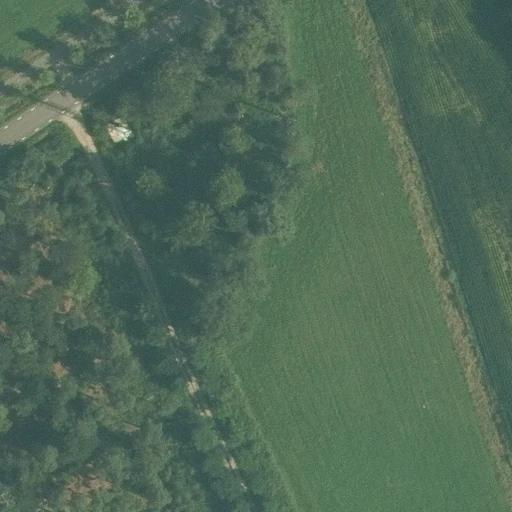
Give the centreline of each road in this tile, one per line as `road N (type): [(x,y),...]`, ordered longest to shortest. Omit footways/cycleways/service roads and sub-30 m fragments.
road 1 (track): [(252,511),(52,57)]
road 2 (secondary): [(0,144),(215,0)]
